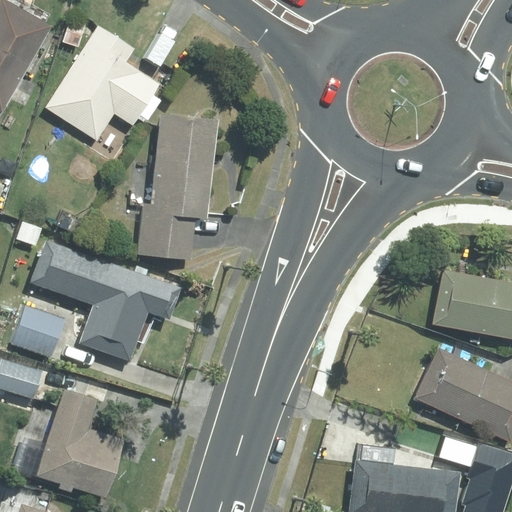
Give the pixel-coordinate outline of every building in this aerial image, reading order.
[(0,110),(50,21),(12,0),(0,0),(0,1),(0,110)] [(138,43),(100,20),(46,107),(99,139),(114,114),(134,126),(162,81),(128,60),(138,43)] [(149,199),(144,199),(137,251),(190,258),(196,212),(210,214),(223,115),(161,106),(149,199)] [(44,223),(23,217),(18,240),(39,245),(44,223)] [(185,283),(47,236),(32,280),(94,301),(81,340),(131,358),(147,312),(172,320),(185,283)] [(511,275),(445,264),(434,322),(511,335),(511,275)] [(26,300),(10,341),(53,357),(69,316),(26,300)] [(511,375),(441,341),(416,394),(508,439),(511,429),(511,375)] [(44,368),(2,357),(0,365),(0,388),(36,398),(44,368)] [(102,397),(65,385),(37,470),(108,493),(126,437),(92,426),(102,397)] [(411,419),(403,441),(451,458),(458,435),(411,419)] [(457,511),(459,462),(397,460),(397,444),(361,443),(360,456),(352,456),(350,511),(457,511)] [(0,511),(55,511),(56,508),(0,493),(0,511)]
